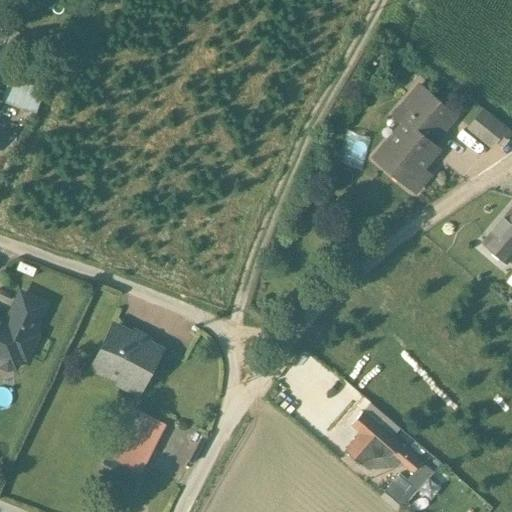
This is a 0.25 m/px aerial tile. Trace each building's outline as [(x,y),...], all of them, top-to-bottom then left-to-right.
[(0,29),(0,52),(3,47),(9,35),(0,29)] [(18,39),(9,35),(3,47),(11,52),(18,39)] [(45,91),(10,78),(2,100),(37,113),(45,91)] [(419,92),(394,121),(404,130),(407,133),(409,131),(432,103),(419,92)] [(432,103),(409,131),(430,148),(453,121),(432,103)] [(511,136),(484,114),(468,134),(499,160),(511,143),(511,136)] [(430,148),(409,131),(407,133),(404,130),(375,164),(407,191),(437,155),(430,148)] [(361,173),(367,142),(347,138),(341,169),(361,173)] [(511,206),(476,250),(504,274),(511,264),(511,206)] [(44,304),(22,293),(9,319),(32,330),(44,304)] [(7,324),(0,320),(0,360),(1,364),(8,368),(15,366),(15,365),(21,354),(25,356),(35,335),(31,333),(32,330),(9,319),(7,324)] [(160,353),(114,329),(94,366),(123,382),(126,377),(143,386),(160,353)] [(133,413),(102,472),(133,488),(164,430),(133,413)] [(400,447),(363,414),(351,426),(362,436),(346,453),(362,467),(367,462),(369,463),(376,456),(378,458),(388,446),(395,452),(400,447)] [(421,465),(400,447),(395,452),(391,457),(412,475),(421,465)] [(430,472),(422,465),(412,475),(412,476),(421,483),(430,472)] [(418,492),(400,476),(384,494),(402,510),(418,492)]
